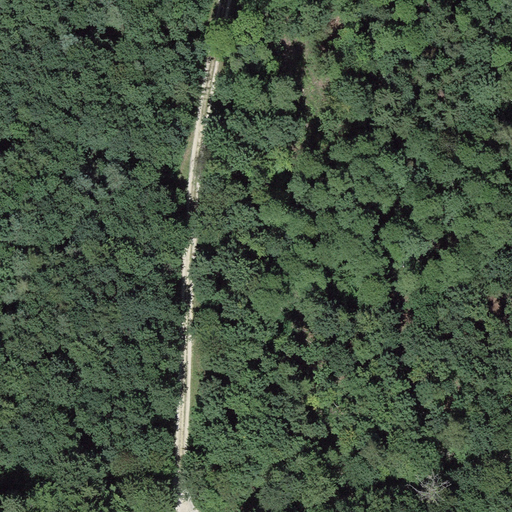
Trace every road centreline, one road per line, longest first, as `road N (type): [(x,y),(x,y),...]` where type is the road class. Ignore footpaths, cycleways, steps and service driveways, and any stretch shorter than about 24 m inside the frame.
road 1 (track): [(228,0),(198,144),(184,511)]
road 2 (track): [(511,456),(302,511)]
